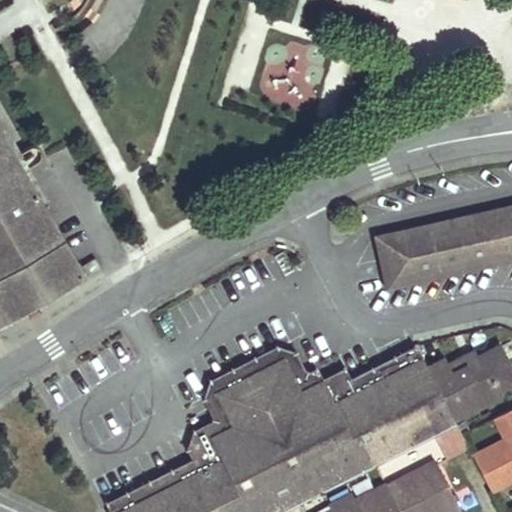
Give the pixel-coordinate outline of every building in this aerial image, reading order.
[(0,137),(0,307),(4,308),(7,314),(39,296),(42,302),(81,281),(54,234),(41,242),(5,178),(19,172),(0,137)] [(54,234),(19,172),(5,178),(41,242),(54,234)] [(511,203),(374,235),(386,289),(511,260),(511,252),(401,278),(389,270),(384,251),(392,238),(511,210),(511,203)] [(511,210),(392,238),(384,251),(389,270),(401,278),(511,252),(511,210)] [(100,269),(95,260),(82,267),(87,277),(100,269)] [(39,296),(7,314),(4,308),(0,307),(0,324),(42,302),(39,296)] [(295,351),(278,346),(210,380),(204,397),(216,419),(193,431),(188,447),(193,459),(106,503),(111,511),(115,511),(221,459),(210,436),(232,425),(215,391),(284,357),(301,390),(323,379),(317,368),(306,374),(295,351)] [(351,379),(345,368),(323,379),(334,401),(421,357),(416,346),(351,379)] [(445,358),(428,366),(454,420),(501,396),(498,391),(511,384),(511,370),(499,346),(467,362),(464,356),(448,364),(445,358)] [(464,356),(467,362),(478,357),(475,350),(464,356)] [(210,436),(221,459),(115,511),(282,511),(301,503),(376,465),(422,442),(457,424),(454,420),(428,366),(423,357),(421,357),(334,401),(323,379),(301,390),(284,357),(215,391),(232,425),(210,436)] [(511,408),(494,417),(505,439),(473,455),(491,491),(511,480),(511,408)] [(376,465),(400,511),(449,511),(459,507),(435,459),(431,460),(422,442),(376,465)] [(301,503),(305,511),(400,511),(376,465),(301,503)] [(305,511),(301,503),(282,511),(305,511)]
